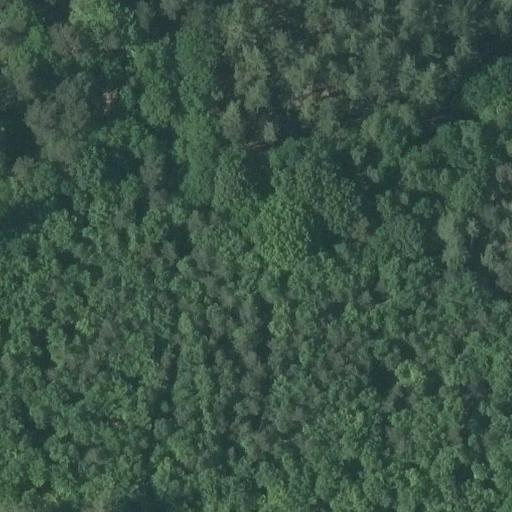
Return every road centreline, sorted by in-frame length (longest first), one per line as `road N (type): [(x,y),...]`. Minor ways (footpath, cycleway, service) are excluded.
road 1 (track): [(214,214),(289,226),(379,254),(511,321)]
road 2 (track): [(214,214),(511,107)]
road 3 (track): [(0,171),(214,214)]
road 4 (track): [(214,0),(214,214)]
